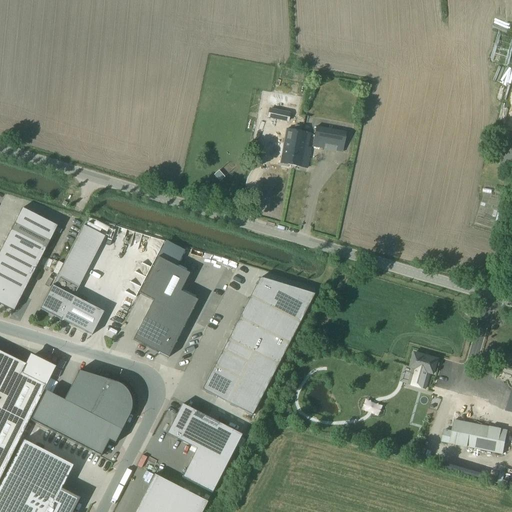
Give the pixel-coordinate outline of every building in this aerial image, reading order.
[(291,111),(308,114),(314,78),(297,75),(291,111)] [(266,92),(201,86),(200,99),(265,106),(266,92)] [(332,114),(335,92),(318,90),(315,112),(332,114)] [(223,113),(169,104),(166,125),(220,134),(223,113)] [(288,122),(289,114),(269,110),(268,117),(288,122)] [(315,127),(312,147),(341,152),(345,132),(315,127)] [(287,129),(280,163),(301,167),(307,168),(310,151),(307,148),(310,134),(287,129)] [(511,133),(506,132),(498,162),(511,165),(511,133)] [(57,227),(21,209),(0,249),(0,303),(13,311),(21,295),(22,296),(57,227)] [(77,246),(86,228),(83,226),(73,244),(77,246)] [(77,246),(73,244),(51,286),(73,298),(104,237),(86,228),(77,246)] [(189,275),(157,258),(138,294),(152,301),(132,341),(167,359),(197,301),(180,292),(189,275)] [(251,416),(313,295),(259,279),(202,390),(251,416)] [(51,287),(39,310),(91,336),(103,313),(58,290),(51,287)] [(453,358),(452,364),(463,367),(471,336),(452,331),(446,356),(453,358)] [(359,357),(370,360),(373,350),(362,347),(359,357)] [(0,478),(54,368),(53,367),(52,368),(30,358),(27,364),(25,363),(25,365),(0,352),(0,478)] [(425,389),(429,373),(433,374),(437,360),(414,354),(410,368),(413,369),(408,385),(425,389)] [(376,369),(385,372),(391,358),(382,355),(376,369)] [(402,381),(407,365),(398,361),(392,377),(402,381)] [(31,418),(29,421),(100,457),(108,442),(114,445),(115,442),(113,441),(127,413),(128,414),(129,410),(130,407),(130,403),(129,399),(127,396),(125,392),(123,389),(120,387),(116,385),(115,386),(79,375),(80,373),(77,372),(76,375),(63,401),(45,392),(31,418)] [(456,402),(468,406),(465,415),(489,424),(497,401),(462,388),(456,402)] [(211,494),(241,436),(181,405),(166,434),(196,450),(181,478),(211,494)] [(350,420),(346,436),(353,437),(357,422),(350,420)] [(444,430),(441,444),(502,456),(507,430),(454,420),(452,432),(444,430)] [(370,439),(372,426),(364,425),(361,438),(370,439)] [(383,429),(378,442),(388,445),(393,433),(383,429)] [(406,452),(411,437),(403,435),(398,450),(406,452)] [(418,440),(414,449),(421,452),(425,443),(418,440)] [(72,511),(79,499),(61,490),(73,467),(22,441),(0,484),(0,511),(72,511)] [(201,511),(206,503),(153,475),(134,511),(201,511)]
